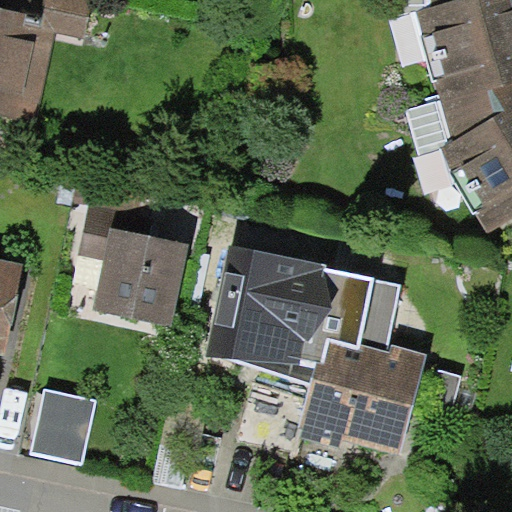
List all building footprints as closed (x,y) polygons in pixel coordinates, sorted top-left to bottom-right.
[(43,0),(39,19),(0,10),(0,119),(35,127),(54,34),(84,40),(92,0),(43,0)] [(482,225),(511,207),(511,0),(428,0),(429,1),(411,14),(444,100),(424,114),(482,225)] [(138,226),(82,214),(74,254),(104,260),(93,313),(158,326),(175,246),(136,238),(138,226)] [(24,262),(0,256),(0,352),(6,353),(24,262)] [(208,327),(318,356),(298,431),(342,443),(344,436),(385,447),(388,437),(398,440),(418,361),(350,343),(362,300),(225,263),(208,327)]
